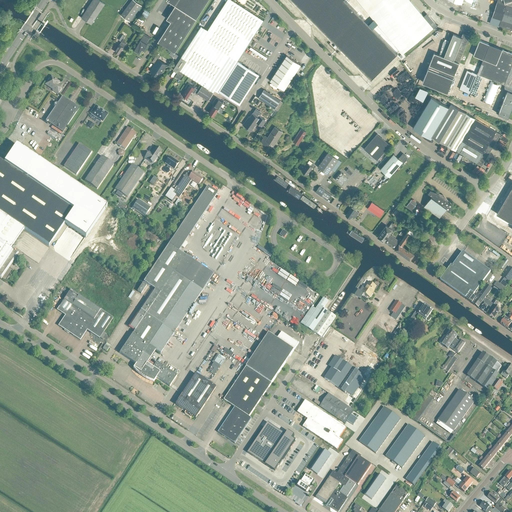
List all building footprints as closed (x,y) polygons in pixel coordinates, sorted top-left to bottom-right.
[(91,23),(104,3),(99,0),(91,0),(81,17),(91,23)] [(129,21),(141,5),(134,0),(122,16),(129,21)] [(196,18),(207,0),(168,0),(176,4),(167,18),(171,21),(158,41),(175,52),(197,18),(196,18)] [(226,0),(208,29),(201,25),(181,56),(173,69),(177,72),(179,69),(202,84),(202,85),(197,92),(208,100),(215,89),(240,104),(259,74),(238,60),(264,20),(233,0),(226,0)] [(293,0),(371,79),(397,53),(345,0),(293,0)] [(380,0),(367,11),(398,48),(402,53),(408,48),(433,27),(433,28),(437,25),(427,13),(423,16),(413,4),(410,0),(380,0)] [(511,0),(497,0),(497,1),(492,16),(501,19),(499,25),(511,28),(511,0)] [(115,51),(119,53),(126,43),(124,41),(125,40),(123,38),(125,35),(123,33),(119,39),(121,41),(115,51)] [(144,51),(146,48),(149,42),(148,41),(150,37),(143,33),(133,50),(140,54),(143,50),(144,51)] [(447,91),(470,36),(463,33),(461,37),(453,33),(444,56),(434,52),(422,81),(447,91)] [(476,48),(473,55),(483,59),(479,67),(477,73),(505,84),(504,86),(504,87),(505,89),(506,90),(507,90),(498,113),(508,117),(511,107),(511,52),(501,48),(479,40),(476,48)] [(159,76),(167,64),(158,58),(160,55),(157,53),(152,61),(155,63),(150,71),(159,76)] [(284,89),(301,64),(287,55),(270,80),(284,89)] [(180,79),(183,73),(179,70),(175,76),(180,79)] [(467,70),(460,88),(470,92),(477,74),(472,72),(467,70)] [(58,87),(56,86),(59,83),(54,80),(55,79),(51,76),(48,80),(48,81),(45,85),(53,90),(52,91),(58,95),(62,89),(58,87)] [(485,100),(493,103),(500,84),(491,81),(485,100)] [(197,88),(188,82),(185,87),(186,87),(182,94),(187,98),(192,91),(194,93),(197,88)] [(415,96),(423,100),(428,90),(419,86),(415,96)] [(275,108),(280,100),(264,89),(258,97),(275,108)] [(431,96),(412,127),(431,139),(432,137),(433,136),(477,162),(482,165),(500,134),(495,131),(496,131),(475,118),(466,112),(451,103),(449,107),(431,96)] [(209,112),(214,116),(217,111),(219,109),(219,108),(218,108),(219,107),(223,101),(217,97),(213,103),(214,104),(214,105),(214,104),(209,112)] [(62,134),(79,109),(62,98),(45,122),(62,134)] [(96,107),(91,114),(102,122),(107,115),(96,107)] [(258,117),(252,113),(250,116),(249,116),(243,124),(251,130),(257,122),(262,125),(266,120),(259,115),(258,117)] [(273,145),(283,131),(275,126),(268,137),(265,134),(262,139),(262,140),(262,142),(263,143),(264,144),(265,144),(266,144),(267,144),(269,144),(269,143),(273,145)] [(125,151),(136,134),(127,128),(116,145),(125,151)] [(298,144),(307,131),(301,128),(293,141),(298,144)] [(377,159),(390,144),(377,133),(364,148),(377,159)] [(76,176),(92,153),(79,144),(64,167),(76,176)] [(0,277),(1,278),(17,254),(14,253),(16,251),(11,248),(24,229),(49,246),(64,224),(85,239),(107,207),(17,145),(4,164),(0,161),(0,277)] [(437,151),(443,154),(446,148),(440,145),(437,151)] [(153,165),(161,153),(162,152),(155,147),(151,154),(148,152),(144,159),(153,165)] [(328,173),(338,159),(338,158),(333,155),(328,152),(318,166),(328,173)] [(394,152),(380,168),(389,176),(402,162),(402,163),(408,157),(403,152),(399,157),(394,152)] [(97,190),(114,165),(101,156),(84,181),(97,190)] [(174,171),(179,163),(169,157),(164,164),(168,166),(166,168),(165,169),(163,171),(164,172),(167,174),(168,174),(169,172),(169,170),(170,168),(174,171)] [(307,174),(315,164),(313,162),(311,164),(307,162),(301,170),(307,174)] [(144,175),(132,166),(115,191),(127,200),(144,175)] [(348,177),(341,172),(335,178),(342,184),(348,177)] [(202,180),(192,173),(190,176),(186,174),(172,194),(179,198),(191,181),(198,186),(202,180)] [(288,184),(276,176),(273,180),(285,188),(288,184)] [(153,187),(158,180),(154,177),(149,184),(153,187)] [(302,194),(290,186),(287,191),(298,199),(302,194)] [(315,191),(327,200),(331,194),(319,186),(315,191)] [(511,186),(496,213),(511,222),(511,186)] [(207,187),(169,245),(144,282),(155,290),(129,328),(135,331),(124,348),(123,347),(119,354),(136,365),(133,369),(134,371),(136,373),(138,375),(140,376),(141,377),(143,378),(147,381),(149,381),(150,382),(153,383),(153,382),(156,379),(169,388),(176,377),(156,363),(153,369),(151,368),(153,366),(149,363),(148,365),(146,364),(155,351),(160,354),(202,292),(213,275),(179,252),(217,193),(207,187)] [(437,192),(430,190),(426,195),(430,198),(424,205),(439,217),(445,209),(448,211),(452,206),(448,200),(444,194),(437,192)] [(316,204),(303,195),(300,199),(313,208),(316,204)] [(411,210),(417,202),(411,198),(406,206),(411,210)] [(144,218),(150,209),(138,200),(132,209),(144,218)] [(372,201),(367,208),(380,216),(384,210),(372,201)] [(355,217),(357,213),(359,211),(351,206),(346,215),(350,218),(351,216),(352,217),(353,215),(355,217)] [(400,220),(404,215),(400,211),(396,216),(400,220)] [(394,231),(397,226),(391,222),(388,227),(386,225),(378,236),(384,241),(392,229),(394,231)] [(415,253),(414,254),(405,247),(402,245),(410,234),(412,236),(413,235),(416,237),(418,233),(415,231),(417,229),(412,225),(407,232),(395,249),(410,260),(411,258),(412,258),(411,260),(415,263),(420,256),(415,253)] [(364,238),(351,229),(348,233),(361,242),(364,238)] [(390,245),(395,238),(389,233),(384,241),(390,245)] [(395,238),(390,245),(394,248),(399,241),(395,238)] [(484,282),(490,274),(490,273),(463,253),(452,267),(451,266),(441,280),(449,286),(448,287),(465,299),(470,292),(474,295),(476,292),(480,287),(484,282)] [(508,282),(511,276),(511,269),(509,268),(502,278),(508,282)] [(490,274),(484,282),(487,284),(493,276),(490,274)] [(230,279),(226,285),(234,291),(238,285),(230,279)] [(499,290),(502,286),(497,282),(494,286),(499,290)] [(141,294),(146,286),(143,283),(137,292),(141,294)] [(358,290),(355,295),(360,299),(364,294),(370,298),(373,294),(372,294),(374,290),(375,291),(376,290),(378,288),(378,286),(375,285),(374,285),(373,286),(369,283),(365,288),(363,287),(360,291),(358,290)] [(478,308),(492,290),(487,286),(473,305),(478,308)] [(103,332),(113,319),(70,290),(57,310),(65,316),(58,326),(80,341),(87,331),(99,339),(103,332)] [(470,292),(465,299),(472,304),(479,294),(476,292),(474,295),(470,292)] [(224,296),(223,298),(219,296),(216,299),(225,305),(229,298),(224,296)] [(323,299),(304,327),(321,338),(336,317),(323,309),(328,302),(323,299)] [(396,321),(405,308),(396,302),(390,311),(393,313),(391,317),(396,321)] [(494,320),(501,310),(496,307),(499,304),(496,302),(493,306),(494,306),(488,316),(494,320)] [(486,314),(490,308),(483,303),(479,309),(486,314)] [(430,322),(432,318),(431,317),(430,316),(433,311),(425,305),(418,315),(419,316),(417,319),(421,321),(422,319),(426,321),(428,322),(430,322)] [(412,323),(418,315),(413,312),(408,320),(412,323)] [(511,315),(508,319),(505,317),(500,324),(507,329),(511,322),(511,315)] [(222,324),(228,327),(230,323),(236,327),(238,325),(226,318),(222,324)] [(241,346),(249,332),(238,326),(235,331),(240,334),(238,337),(234,344),(237,346),(238,344),(241,346)] [(455,339),(457,336),(450,331),(447,336),(445,338),(444,337),(439,344),(447,349),(449,347),(454,350),(453,351),(458,354),(465,344),(460,340),(459,342),(455,339)] [(293,340),(282,333),(277,339),(269,334),(224,401),(235,408),(218,433),(235,444),(251,419),(249,417),(271,384),(272,384),(299,343),(293,339),(293,340)] [(226,352),(229,348),(224,344),(221,349),(226,352)] [(372,365),(376,358),(363,349),(358,356),(372,365)] [(483,354),(468,376),(488,391),(499,376),(496,374),(501,367),(483,354)] [(226,360),(218,355),(208,372),(214,377),(226,360)] [(346,392),(349,394),(362,375),(352,368),(335,356),(328,366),(331,369),(324,380),(345,394),(346,392)] [(448,373),(457,359),(454,357),(452,360),(444,370),(448,373)] [(511,378),(511,377),(511,373),(511,371),(511,369),(511,368),(511,367),(508,365),(501,376),(506,379),(509,376),(511,378)] [(199,411),(215,388),(195,375),(182,395),(175,405),(185,412),(184,414),(184,415),(190,419),(192,416),(195,418),(200,411),(199,411)] [(498,391),(503,384),(497,380),(492,387),(498,391)] [(314,384),(311,390),(318,393),(321,388),(314,384)] [(453,432),(474,402),(459,391),(438,421),(453,432)] [(320,407),(320,408),(345,424),(347,421),(349,418),(351,415),(354,411),(340,401),(333,397),(329,394),(320,407)] [(427,396),(413,419),(419,422),(432,399),(427,396)] [(337,451),(343,442),(339,439),(346,428),(320,411),(314,407),(305,401),(297,413),(308,420),(303,427),(337,451)] [(384,408),(359,443),(376,454),(400,420),(384,408)] [(268,423),(248,454),(275,472),(283,460),(283,461),(295,442),(292,440),(294,436),(288,432),(286,435),(268,423)] [(409,426),(386,457),(392,462),(392,463),(394,465),(395,464),(402,469),(425,437),(409,426)] [(511,434),(506,429),(502,433),(509,439),(511,435),(511,434)] [(305,440),(310,434),(303,430),(299,436),(305,440)] [(502,433),(499,438),(506,443),(509,439),(502,433)] [(433,443),(406,480),(414,486),(441,449),(433,443)] [(490,448),(487,452),(494,458),(497,454),(490,448)] [(323,450),(310,471),(317,476),(331,455),(323,450)] [(353,451),(339,471),(340,472),(338,475),(333,472),(316,498),(325,505),(330,508),(336,511),(338,511),(348,499),(347,498),(356,485),(358,486),(371,466),(360,458),(359,457),(360,456),(353,451)] [(487,452),(483,456),(490,462),(494,458),(487,452)] [(483,456),(480,461),(487,466),(490,462),(483,456)] [(291,483),(303,463),(294,457),(282,477),(291,483)] [(480,461),(476,465),(483,471),(487,466),(480,461)] [(464,471),(459,467),(456,470),(462,475),(464,471)] [(474,470),(471,467),(470,469),(469,468),(469,469),(472,472),(471,474),(476,479),(480,474),(474,470)] [(505,477),(499,484),(504,488),(510,481),(509,481),(511,477),(511,473),(510,472),(505,477)] [(300,482),(297,487),(306,493),(306,492),(309,488),(314,480),(306,475),(300,483),(300,482)] [(378,475),(365,495),(372,500),(386,480),(378,475)] [(463,483),(469,488),(473,483),(468,479),(468,478),(465,475),(463,477),(466,480),(463,483)] [(446,483),(451,486),(453,488),(456,483),(450,478),(446,483)] [(464,493),(469,488),(463,483),(460,487),(457,485),(455,487),(459,490),(459,489),(464,493)] [(378,511),(396,511),(406,499),(409,494),(398,486),(380,511),(378,511)] [(456,503),(460,498),(451,491),(449,493),(452,495),(450,497),(456,503)] [(494,495),(491,493),(488,498),(495,504),(497,502),(500,504),(503,501),(500,499),(499,500),(497,498),(499,496),(495,493),(494,495)] [(436,504),(428,498),(425,503),(434,508),(436,504)] [(446,511),(449,511),(453,507),(445,501),(443,505),(445,506),(442,509),(446,511)] [(493,510),(492,510),(492,509),(484,502),(480,507),(484,510),(483,511),(489,511),(490,511),(499,511),(495,508),(493,510)]
